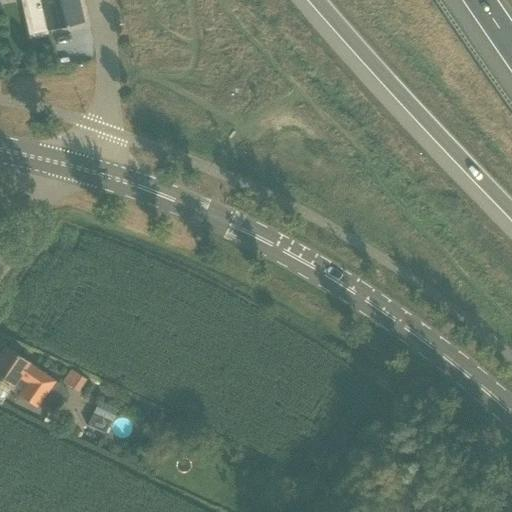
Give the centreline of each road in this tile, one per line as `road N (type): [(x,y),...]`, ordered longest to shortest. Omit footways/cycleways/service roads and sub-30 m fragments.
road 1 (tertiary): [(511,420),(451,361),(359,296),(218,218),(66,166)]
road 2 (motorway): [(316,0),(511,213)]
road 3 (unclassified): [(66,166),(98,124),(110,83),(97,0)]
road 4 (unclassified): [(0,270),(66,166)]
